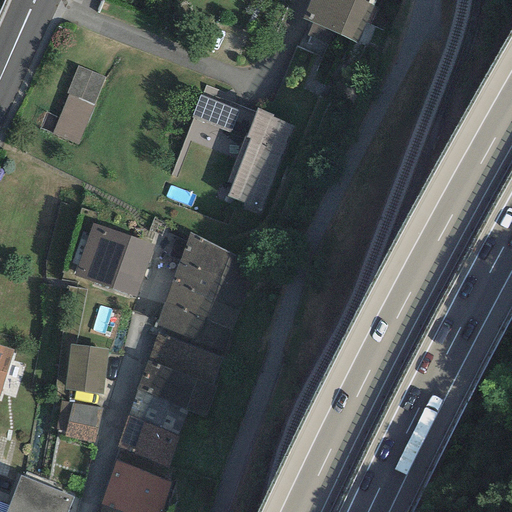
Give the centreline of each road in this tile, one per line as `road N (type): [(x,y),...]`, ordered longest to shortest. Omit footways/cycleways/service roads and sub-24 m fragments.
road 1 (residential): [(217,511),(316,227),(401,66),(423,0)]
road 2 (motorway): [(511,107),(300,511)]
road 3 (track): [(355,511),(511,227)]
road 4 (motorway): [(368,511),(511,228)]
road 5 (residential): [(79,511),(107,446),(137,333)]
